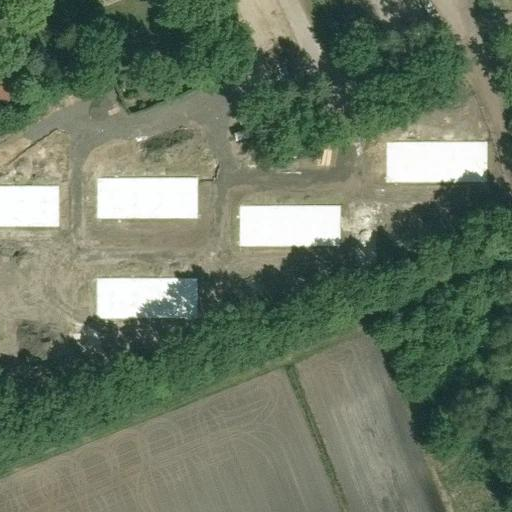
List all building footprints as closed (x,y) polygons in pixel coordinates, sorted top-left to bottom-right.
[(0,98),(8,101),(16,75),(0,70),(0,98)] [(386,141),(386,183),(487,183),(487,140),(386,141)] [(97,177),(97,218),(199,218),(199,177),(97,177)] [(58,189),(0,188),(0,227),(58,228),(58,189)] [(240,206),(240,247),(340,246),(340,206),(240,206)] [(94,279),(95,320),(199,318),(198,277),(94,279)]
